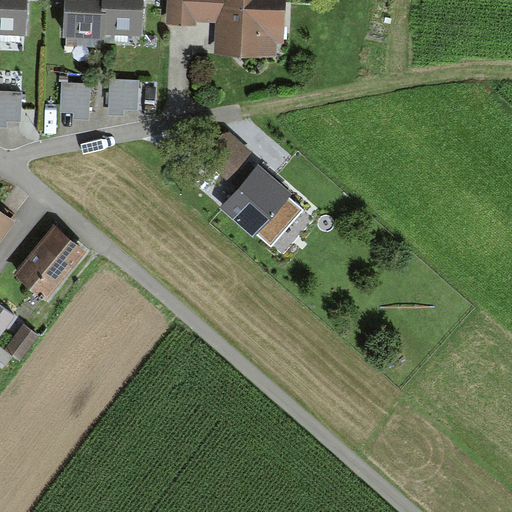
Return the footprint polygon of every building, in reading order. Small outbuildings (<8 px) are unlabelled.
[(0,0),(0,38),(24,40),(25,0),(0,0)] [(62,0),(62,30),(106,32),(106,26),(143,28),(143,0),(62,0)] [(283,39),(285,0),(168,0),(167,22),(197,24),(197,18),(217,19),(215,48),(277,51),(277,39),(283,39)] [(139,76),(110,75),(108,111),(124,111),(124,107),(137,107),(139,76)] [(91,81),(62,79),(61,108),(74,109),(74,116),(89,117),(91,81)] [(22,90),(0,88),(0,122),(6,123),(7,116),(20,117),(22,90)] [(249,148),(226,127),(203,153),(225,173),(249,148)] [(258,159),(222,202),(255,230),(291,187),(258,159)] [(0,234),(15,213),(0,203),(0,234)] [(15,268),(46,294),(72,264),(87,246),(56,220),(15,268)] [(0,301),(0,332),(15,312),(0,301)] [(8,344),(24,354),(39,331),(23,321),(8,344)] [(1,344),(0,345),(0,357),(9,367),(17,359),(1,344)]
